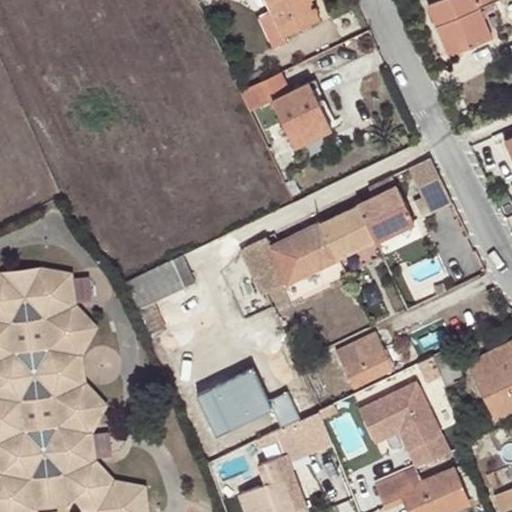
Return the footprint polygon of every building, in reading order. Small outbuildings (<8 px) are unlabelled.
[(319,21),(309,0),(268,0),(273,12),(284,37),(319,21)] [(479,7),(500,0),(499,0),(439,0),(429,4),(450,56),(492,38),(479,7)] [(271,43),(284,37),(273,12),(260,17),(271,43)] [(289,92),(280,71),(241,90),(250,110),(274,99),(296,148),(332,131),(309,83),(289,92)] [(511,160),(511,135),(503,140),(511,160)] [(430,213),(453,203),(431,158),(409,168),(430,213)] [(359,206),(375,240),(414,222),(392,175),(370,185),(376,198),(359,206)] [(359,206),(321,223),(338,258),(375,240),(359,206)] [(338,258),(321,223),(272,246),(268,236),(245,247),(266,292),(338,258)] [(196,282),(184,254),(126,281),(138,307),(155,301),(196,282)] [(101,511),(147,511),(146,489),(116,483),(95,462),(90,430),(104,404),(85,384),(80,353),(93,326),(73,305),(70,275),(44,270),(4,275),(0,277),(0,462),(1,473),(0,475),(0,511),(31,511),(35,510),(68,505),(100,510),(101,511)] [(138,307),(151,336),(167,327),(155,301),(138,307)] [(353,388),(394,369),(377,333),(336,350),(353,388)] [(494,417),(511,409),(511,341),(468,362),(494,417)] [(452,347),(433,356),(437,368),(457,360),(452,347)] [(457,360),(437,368),(444,387),(464,379),(457,360)] [(254,375),(199,400),(216,436),(274,409),(282,427),(299,419),(288,393),(267,403),(254,375)] [(398,431),(410,463),(442,451),(416,382),(356,404),(370,442),(398,431)] [(319,409),(299,419),(302,428),(310,447),(311,451),(332,442),(319,409)] [(284,457),(310,447),(302,428),(277,437),(283,455),(284,457)] [(305,511),(284,457),(283,455),(260,463),(267,481),(241,491),(249,511),(305,511)] [(347,481),(359,511),(372,511),(405,499),(410,511),(451,511),(468,505),(453,467),(421,481),(415,468),(375,484),(370,472),(347,481)] [(511,488),(494,496),(500,511),(503,511),(511,508),(511,488)]
